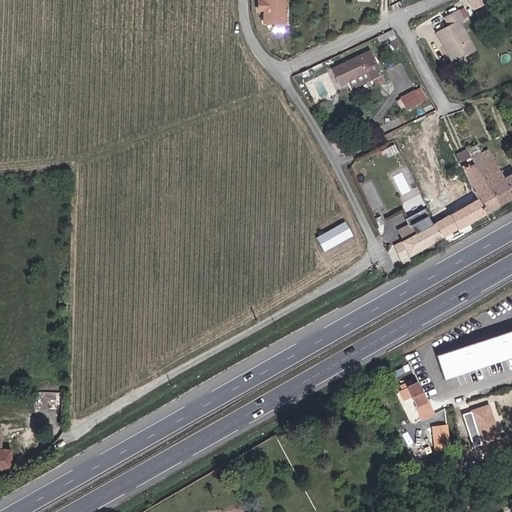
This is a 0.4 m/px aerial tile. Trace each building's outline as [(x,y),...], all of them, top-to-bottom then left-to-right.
[(286,0),(261,0),(261,1),(258,0),(258,11),(264,11),(264,25),(286,24),(286,0)] [(456,22),(437,33),(452,62),(477,50),(462,21),(466,19),(460,9),(451,13),(456,22)] [(371,49),(331,68),(341,87),(351,83),(355,89),(383,75),(371,49)] [(422,87),(401,98),(409,110),(429,99),(422,87)] [(457,152),(460,160),(470,157),(467,148),(457,152)] [(479,197),(487,213),(511,199),(511,174),(505,177),(490,150),(474,159),(477,164),(464,169),(479,197)] [(479,197),(437,221),(445,236),(487,213),(479,197)] [(437,221),(395,243),(404,259),(445,236),(437,221)] [(345,222),(317,236),(324,250),(353,234),(345,222)] [(511,327),(432,348),(439,375),(511,356),(511,327)] [(417,383),(401,391),(417,422),(434,415),(417,383)] [(45,410),(60,412),(62,391),(47,390),(45,410)] [(491,404),(463,413),(467,428),(476,426),(481,445),(501,439),(491,404)] [(443,426),(431,427),(434,447),(447,446),(443,426)]
